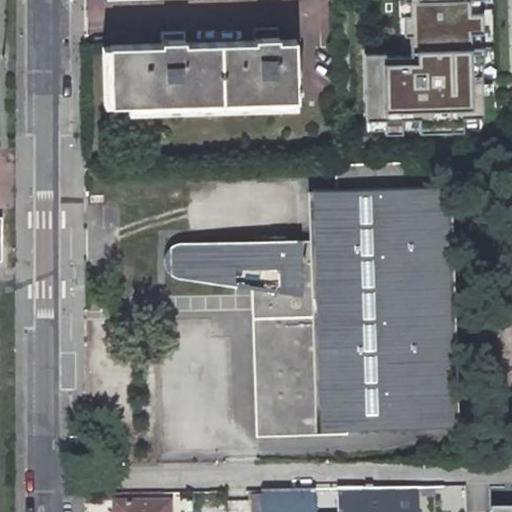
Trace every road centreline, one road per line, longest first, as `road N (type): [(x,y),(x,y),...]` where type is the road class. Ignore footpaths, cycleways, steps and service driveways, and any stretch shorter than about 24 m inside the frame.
road 1 (residential): [(43,0),(48,477)]
road 2 (residential): [(511,473),(48,477)]
road 3 (unknown): [(252,476),(210,439),(201,348)]
